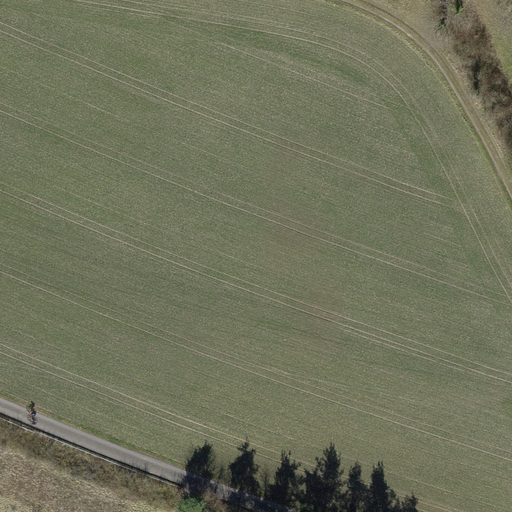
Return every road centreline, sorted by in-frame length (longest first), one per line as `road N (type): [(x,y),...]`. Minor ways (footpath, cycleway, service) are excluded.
road 1 (unclassified): [(281,511),(0,402)]
road 2 (track): [(511,188),(440,60),(394,17),(356,0)]
